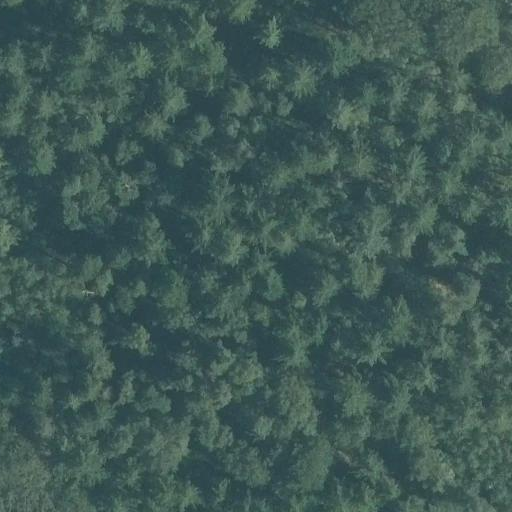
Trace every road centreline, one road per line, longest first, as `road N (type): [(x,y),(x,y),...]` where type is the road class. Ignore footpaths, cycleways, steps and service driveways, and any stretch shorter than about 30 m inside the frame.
road 1 (track): [(359,397),(266,443),(171,457),(36,463),(0,423)]
road 2 (track): [(511,280),(359,397)]
road 3 (track): [(492,511),(386,406),(359,397)]
